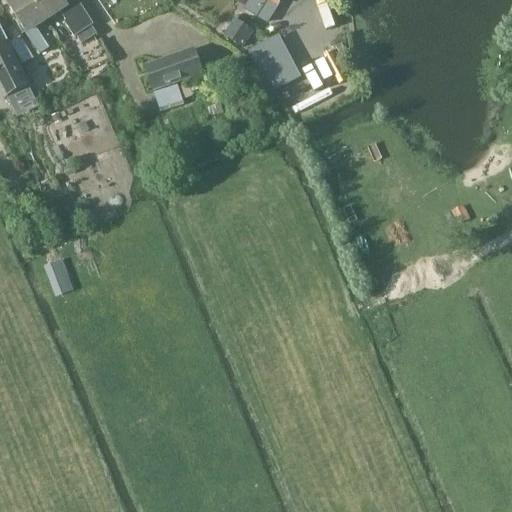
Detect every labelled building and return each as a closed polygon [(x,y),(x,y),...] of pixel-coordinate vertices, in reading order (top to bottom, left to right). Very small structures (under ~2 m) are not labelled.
[(46,20),(33,0),(17,0),(8,6),(26,33),(25,33),(39,55),(48,49),(41,38),(40,38),(34,28),(46,20)] [(62,0),(33,0),(46,20),(60,12),(66,22),(64,23),(74,38),(93,26),(77,0),(75,0),(66,6),(62,0)] [(250,0),(244,11),(256,18),(266,1),(276,7),(280,0),(250,0)] [(225,38),(245,50),(255,32),(236,20),(225,38)] [(96,35),(93,29),(77,38),(81,45),(96,35)] [(11,46),(24,67),(36,60),(22,39),(11,46)] [(258,66),(285,52),(278,39),(251,53),(258,66)] [(341,44),(336,47),(341,56),(346,53),(341,44)] [(0,83),(7,97),(29,86),(10,47),(0,51),(0,83)] [(143,69),(153,96),(175,88),(203,79),(194,52),(143,69)] [(292,65),(285,52),(258,66),(266,79),(292,65)] [(273,92),(299,78),(292,65),(266,79),(273,92)] [(182,107),(175,88),(153,96),(159,115),(182,107)] [(59,115),(53,118),(56,125),(62,122),(59,115)] [(73,166),(65,169),(67,176),(76,173),(73,166)]
